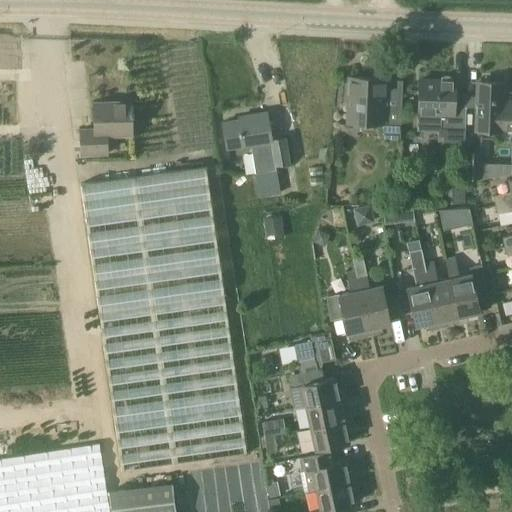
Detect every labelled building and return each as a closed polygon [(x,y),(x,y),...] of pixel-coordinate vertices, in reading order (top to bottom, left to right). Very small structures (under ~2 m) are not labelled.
[(419,78),(417,129),(438,130),(438,129),(464,130),(465,107),(477,108),(478,97),(465,97),(465,95),(455,94),(455,79),(454,79),(453,79),(453,78),(451,76),(448,76),(445,76),(443,76),(442,76),(441,79),(419,78)] [(399,137),(400,107),(384,106),(385,79),(349,78),(347,121),(384,122),(383,137),(399,137)] [(501,128),(511,128),(511,106),(501,106),(502,83),(478,82),(478,97),(477,108),(476,130),(501,130),(501,128)] [(107,153),(107,135),(132,134),(131,102),(94,103),(95,130),(81,130),(81,154),(107,153)] [(290,163),(286,138),(272,140),(267,112),(247,116),(247,118),(223,122),(227,148),(252,144),(261,196),(280,193),(275,165),(290,163)] [(464,152),(464,177),(481,178),(481,152),(464,152)] [(511,165),(501,165),(501,174),(511,173),(511,165)] [(206,166),(80,184),(121,471),(246,453),(206,166)] [(496,205),(511,201),(511,178),(509,179),(511,192),(494,196),(496,205)] [(450,201),(464,200),(463,179),(449,179),(450,201)] [(511,210),(511,201),(496,205),(497,214),(511,210)] [(385,222),(396,221),(395,206),(383,206),(385,222)] [(444,229),(452,227),(449,210),(440,210),(444,229)] [(265,218),(268,239),(283,237),(280,216),(265,218)] [(318,231),(314,241),(321,244),(325,243),(329,235),(318,231)] [(511,235),(503,238),(505,247),(511,245),(511,235)] [(430,328),(437,326),(424,264),(420,246),(409,249),(417,285),(407,287),(416,325),(429,322),(430,328)] [(352,257),(355,271),(369,333),(378,331),(377,326),(390,323),(382,285),(370,288),(362,255),(352,257)] [(450,278),(458,315),(456,315),(456,316),(458,316),(459,321),(467,320),(466,314),(480,311),(476,295),(488,293),(482,263),(469,265),(471,273),(459,276),(455,257),(446,260),(450,278)] [(434,262),(424,264),(437,326),(446,324),(445,319),(456,316),(456,315),(458,315),(450,278),(438,281),(434,262)] [(361,335),(369,333),(355,271),(347,273),(351,292),(339,294),(347,332),(360,329),(361,335)] [(316,338),(331,336),(330,330),(309,335),(314,362),(321,360),(316,338)] [(293,409),(306,406),(346,397),(344,387),(337,389),(335,378),(325,380),(322,368),(291,375),(294,388),(289,389),(293,409)] [(265,397),(258,398),(259,406),(266,405),(265,397)] [(340,399),(306,406),(311,428),(333,423),(351,419),(349,409),(342,410),(340,400),(340,399)] [(353,429),(351,419),(311,428),(316,449),(349,442),(347,431),(353,429)] [(270,421),(262,422),(265,437),(273,436),(270,421)] [(273,436),(265,437),(267,452),(275,451),(273,436)] [(175,511),(173,485),(107,493),(100,444),(0,458),(0,511),(175,511)] [(308,491),(317,490),(357,481),(354,470),(347,472),(345,461),(338,462),(336,450),(301,457),(308,491)] [(357,481),(317,490),(321,509),(312,511),(338,511),(337,507),(354,503),(352,492),(359,491),(357,481)] [(277,482),(267,484),(269,496),(280,494),(277,482)]
